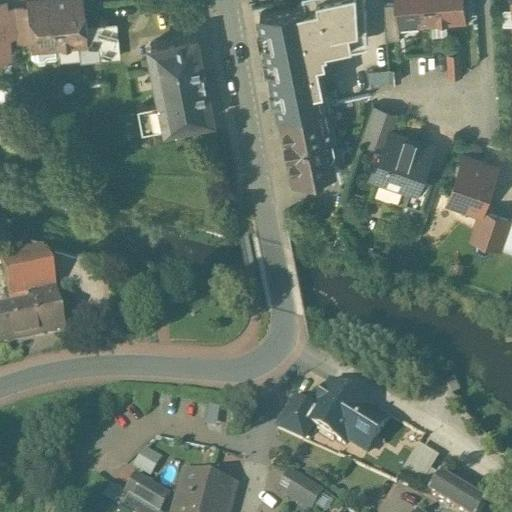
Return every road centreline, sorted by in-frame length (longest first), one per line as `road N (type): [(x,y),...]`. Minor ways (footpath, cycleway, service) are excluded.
road 1 (tertiary): [(271,356),(284,314),(224,0)]
road 2 (tertiary): [(0,387),(69,369),(225,371),(271,356)]
road 3 (residential): [(483,0),(488,78),(435,97)]
